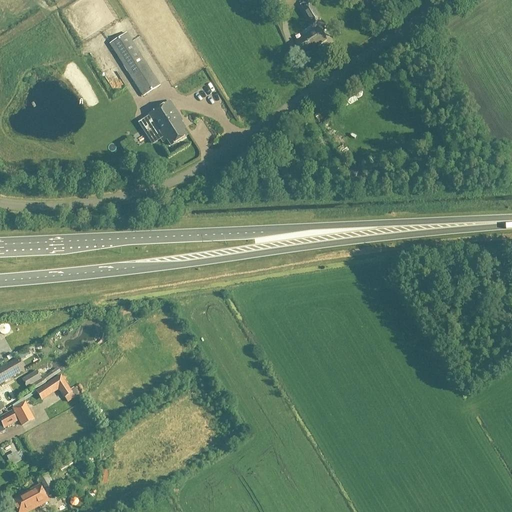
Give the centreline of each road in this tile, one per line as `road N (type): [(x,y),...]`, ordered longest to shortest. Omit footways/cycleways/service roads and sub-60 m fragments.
road 1 (unclassified): [(0,204),(65,207),(169,183),(443,0)]
road 2 (trunk): [(0,281),(435,227)]
road 3 (trunk): [(435,227),(0,246)]
